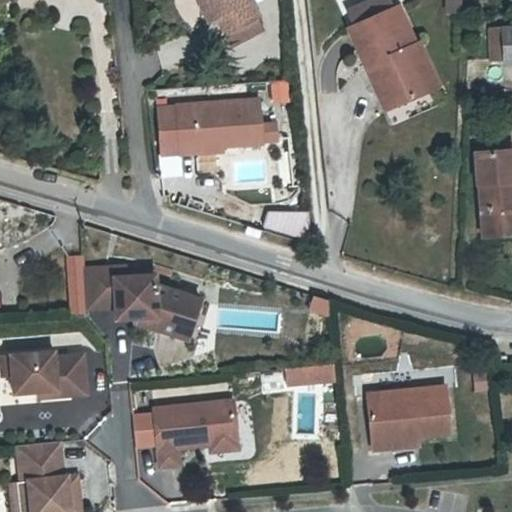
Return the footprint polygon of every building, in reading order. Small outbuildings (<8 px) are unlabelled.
[(203,0),(212,20),(217,19),(222,30),(254,15),(247,0),(203,0)] [(352,29),(372,69),(382,63),(402,105),(434,88),(415,48),(409,49),(390,11),(352,29)] [(511,28),(504,29),(493,30),(494,57),(507,57),(507,60),(511,59),(511,28)] [(392,109),(402,105),(382,63),(372,69),(392,109)] [(289,100),(288,78),(268,79),(269,102),(289,100)] [(259,96),(156,106),(160,155),(263,146),(263,143),(279,142),(277,121),(262,123),(259,96)] [(483,235),(511,232),(511,167),(510,147),(475,150),(483,235)] [(263,209),(263,231),(306,231),(306,208),(263,209)] [(87,313),(87,308),(84,275),(83,257),(69,257),(71,314),(87,313)] [(126,266),(84,270),(87,308),(117,307),(118,319),(135,318),(135,322),(188,338),(200,299),(156,284),(155,274),(127,277),(126,266)] [(324,314),(328,297),(309,293),(306,310),(324,314)] [(40,358),(0,361),(0,400),(42,396),(42,402),(71,399),(68,360),(40,363),(40,358)] [(284,385),(334,382),(333,362),(283,365),(284,385)] [(471,371),(473,391),(487,389),(486,370),(471,371)] [(443,385),(367,394),(372,448),(394,446),(393,437),(448,432),(443,385)] [(231,400),(153,408),(159,465),(177,464),(175,447),(208,444),(235,441),(231,400)] [(416,435),(393,437),(394,446),(417,444),(416,435)] [(235,441),(208,444),(209,450),(236,448),(235,441)] [(69,511),(66,478),(62,479),(59,444),(17,448),(20,483),(27,482),(30,511),(69,511)] [(79,511),(76,478),(66,478),(69,511),(79,511)] [(13,511),(30,511),(27,482),(20,483),(11,484),(13,511)]
